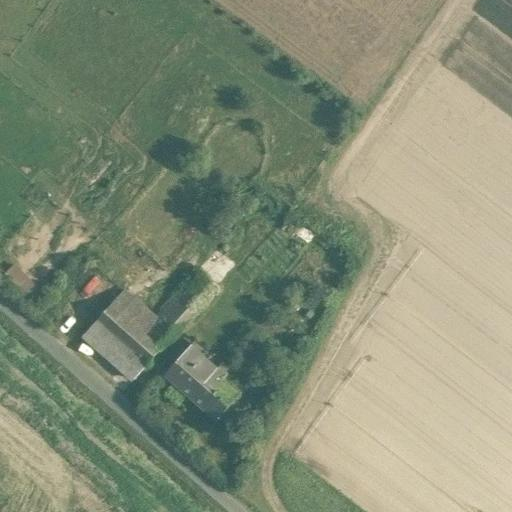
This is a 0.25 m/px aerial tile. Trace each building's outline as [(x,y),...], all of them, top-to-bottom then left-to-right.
[(224,278),(205,261),(196,271),(216,288),(224,278)] [(31,298),(42,286),(15,262),(5,274),(31,298)] [(196,271),(162,310),(165,312),(181,327),(216,288),(196,271)] [(156,321),(123,292),(112,304),(145,334),(156,321)] [(145,334),(112,304),(84,335),(134,379),(162,348),(145,334)] [(156,321),(145,334),(162,348),(181,327),(165,312),(156,321)] [(225,375),(192,345),(166,374),(218,419),(239,395),(221,379),(225,375)]
